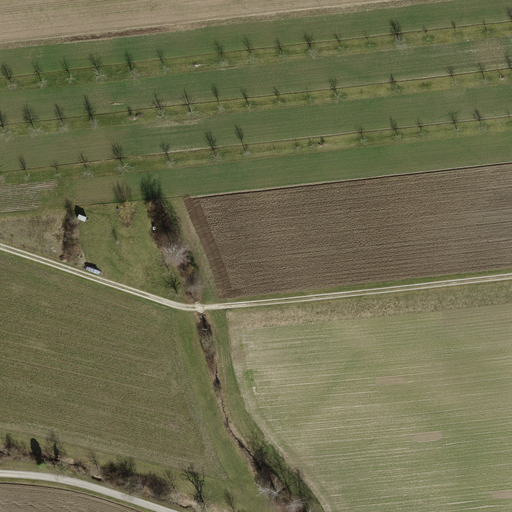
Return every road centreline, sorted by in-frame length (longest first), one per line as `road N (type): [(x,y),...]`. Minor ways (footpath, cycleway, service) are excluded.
road 1 (track): [(0,242),(202,305),(511,273)]
road 2 (track): [(0,473),(89,484),(175,511)]
